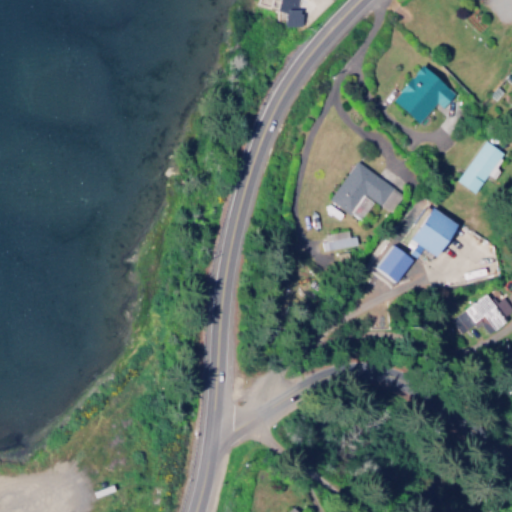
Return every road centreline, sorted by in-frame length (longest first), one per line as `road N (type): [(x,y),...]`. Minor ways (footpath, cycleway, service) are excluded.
road 1 (secondary): [(212,429),(221,277),(248,160),(284,80),(350,0)]
road 2 (tertiary): [(511,456),(420,387),(368,367),(337,368),(212,429)]
road 3 (residential): [(249,416),(273,446),(358,511)]
